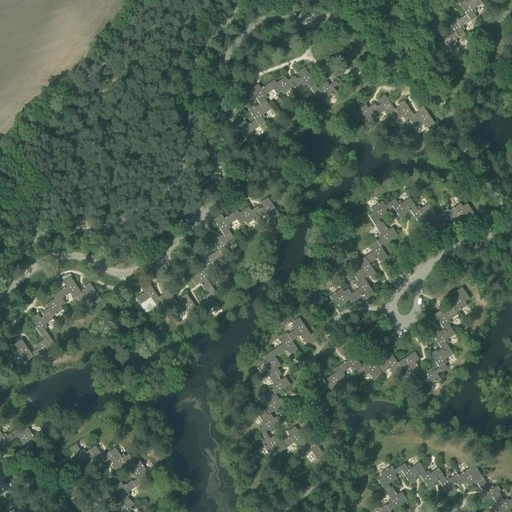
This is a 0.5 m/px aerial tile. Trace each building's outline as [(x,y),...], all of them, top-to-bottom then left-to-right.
[(459,4),(466,15),(470,22),(476,18),(471,12),(482,5),(478,0),(472,0),(467,4),(466,2),(464,0),(459,4)] [(447,21),(454,32),(459,38),(464,34),(460,29),(470,22),(466,15),(458,20),(455,16),(447,21)] [(459,38),(454,32),(438,44),(443,52),(447,49),(452,57),(459,52),(452,42),(459,38)] [(299,77),(296,79),(290,83),(294,88),(295,90),(303,85),(308,91),(309,90),(316,85),(304,68),(296,73),(299,77)] [(273,80),(268,84),(273,91),(276,96),(281,92),(283,96),(294,88),(290,83),(296,79),(294,76),(287,81),(285,77),(276,83),(273,80)] [(318,88),(316,85),(309,90),(317,101),(322,97),(324,100),(336,92),(333,88),(338,85),(335,81),(329,86),(326,82),(318,88)] [(250,90),(259,104),(262,109),(268,105),(263,98),(273,91),(268,84),(260,89),(257,85),(250,90)] [(388,113),(390,116),(400,109),(399,107),(394,110),(384,95),(376,101),(379,105),(376,107),(371,111),(374,116),(376,118),(385,112),(387,114),(388,113)] [(405,116),(408,121),(419,113),(418,112),(413,115),(403,101),(397,105),(399,107),(400,109),(390,116),(395,123),(405,116)] [(248,110),(255,120),(259,127),(264,124),(260,118),(271,110),(268,105),(262,109),(259,104),(255,108),(253,106),(248,110)] [(363,123),(374,116),(371,111),(376,107),(374,104),(367,108),(365,105),(356,111),(354,108),(348,111),(356,123),(361,120),(363,123)] [(419,113),(408,121),(414,129),(424,122),(428,128),(434,124),(422,106),(416,110),(418,112),(419,113)] [(259,127),(255,120),(247,125),(244,121),(236,126),(244,138),(259,127)] [(262,208),(259,210),(254,213),(257,218),(259,220),(269,213),(273,219),(279,215),(267,198),(259,203),(262,208)] [(394,199),(388,203),(391,207),(400,221),(406,217),(405,215),(403,213),(414,206),(409,199),(399,206),(394,199)] [(367,216),(375,227),(380,224),(378,221),(387,215),(384,211),(391,207),(388,203),(384,206),(381,202),(369,210),(371,213),(367,216)] [(417,211),(414,206),(403,213),(405,215),(409,212),(419,226),(425,222),(424,220),(422,218),(432,211),(428,204),(417,211)] [(459,204),(448,212),(451,216),(446,220),(448,223),(455,218),(457,222),(466,216),(469,219),(474,215),(466,204),(462,207),(459,204)] [(237,210),(231,214),(236,221),(239,226),(244,223),(246,226),(257,218),(254,213),(259,210),(257,207),(251,211),(248,207),(239,214),(237,210)] [(436,217),(432,211),(422,218),(424,220),(428,217),(438,231),(446,226),(443,222),(446,220),(451,216),(448,212),(447,210),(436,217)] [(223,235),(218,238),(219,240),(230,233),(226,228),(236,221),(231,214),(224,219),(221,215),(213,220),(223,235)] [(381,237),(376,241),(380,247),(396,236),(391,228),(388,230),(382,222),(380,224),(375,227),(381,237)] [(218,250),(217,251),(221,258),(228,253),(224,247),(234,240),(230,233),(219,240),(218,238),(217,236),(211,240),(218,250)] [(374,251),(364,258),(368,265),(376,259),(379,263),(387,258),(380,247),(376,241),(375,241),(370,245),(374,251)] [(207,268),(205,268),(210,275),(217,270),(212,264),(221,258),(217,251),(210,256),(207,251),(199,257),(207,268)] [(352,275),(357,282),(367,275),(369,277),(370,279),(375,275),(368,265),(364,258),(358,262),(362,268),(352,275)] [(205,292),(207,291),(211,288),(204,278),(210,275),(205,268),(190,279),(195,287),(199,284),(205,292)] [(361,287),(351,294),(355,301),(363,295),(366,300),(373,295),(364,280),(369,277),(367,275),(357,282),(361,287)] [(65,287),(57,293),(62,300),(72,293),(75,299),(86,291),(85,289),(80,292),(70,277),(62,283),(65,287)] [(84,287),(85,289),(86,291),(75,299),(80,306),(91,298),(95,304),(101,300),(89,283),(84,287)] [(150,299),(154,304),(164,297),(163,294),(158,298),(148,283),(140,288),(143,293),(135,298),(140,305),(150,299)] [(202,304),(196,308),(198,312),(205,308),(207,311),(221,303),(211,288),(207,291),(208,294),(199,300),(202,304)] [(445,309),(447,312),(452,309),(455,314),(466,306),(464,303),(469,300),(461,288),(456,292),(458,295),(449,301),(451,305),(445,309)] [(169,304),(172,310),(183,302),(182,300),(177,303),(167,289),(162,292),(163,294),(164,297),(154,304),(158,311),(169,304)] [(355,301),(351,294),(347,289),(343,293),(340,289),(329,297),(331,301),(327,305),(329,308),(336,303),(338,307),(347,301),(350,304),(355,301)] [(41,313),(43,317),(48,313),(52,318),(63,310),(61,307),(64,304),(62,300),(57,293),(52,296),(54,299),(45,305),(48,309),(41,313)] [(183,302),(172,310),(177,317),(188,310),(192,317),(198,312),(196,308),(186,294),(181,298),(182,300),(183,302)] [(443,330),(438,333),(440,335),(450,328),(446,323),(457,316),(455,314),(452,309),(447,312),(444,314),(441,310),(433,315),(443,330)] [(29,320),(41,337),(47,333),(42,327),(53,320),(52,318),(48,313),(43,317),(40,319),(37,314),(29,320)] [(297,328),(286,335),(291,342),(299,337),(302,341),(310,336),(298,318),(293,322),(297,328)] [(441,349),(437,352),(438,354),(448,348),(444,342),(454,335),(450,328),(440,335),(438,333),(437,331),(431,335),(441,349)] [(31,354),(33,357),(36,362),(52,351),(50,348),(54,344),(47,333),(41,337),(43,340),(34,346),(37,349),(31,354)] [(284,343),(273,350),(277,356),(278,356),(286,351),(289,356),(297,351),(291,342),(286,335),(285,333),(280,337),(284,343)] [(33,357),(31,354),(21,340),(13,345),(16,349),(8,355),(13,362),(22,355),(27,361),(33,357)] [(429,355),(438,369),(440,372),(446,368),(442,362),(453,355),(448,348),(438,354),(437,352),(435,351),(429,355)] [(262,364),(270,376),(275,372),(278,378),(281,376),(277,369),(280,367),(274,358),(277,356),(273,350),(262,358),(265,362),(262,364)] [(345,361),(338,366),(343,373),(352,367),(356,373),(366,365),(365,363),(360,366),(350,352),(342,357),(345,361)] [(413,352),(397,364),(401,369),(406,366),(413,376),(419,372),(414,364),(419,360),(413,352)] [(384,363),(377,368),(381,374),(390,368),(394,374),(401,369),(397,364),(389,353),(381,358),(382,359),(384,363)] [(364,361),(365,363),(366,365),(356,373),(360,379),(371,372),(375,379),(381,374),(377,368),(370,357),(364,361)] [(343,373),(338,366),(332,370),(335,373),(325,380),(328,383),(321,388),(323,391),(328,388),(331,393),(343,385),(341,381),(345,379),(342,374),(343,373)] [(421,375),(419,372),(413,376),(421,387),(425,384),(428,387),(439,380),(436,375),(440,372),(438,369),(433,373),(430,369),(421,375)] [(274,387),(269,391),(276,402),(279,400),(275,395),(289,386),(284,378),(280,381),(278,378),(275,372),(270,376),(268,377),(274,387)] [(269,406),(264,410),(271,421),(273,420),(270,415),(284,405),(280,399),(279,400),(276,402),(269,391),(262,396),(269,406)] [(257,430),(261,435),(265,433),(279,424),(275,418),(273,420),(271,421),(264,410),(257,415),(264,425),(257,430)] [(21,427),(7,436),(11,441),(17,437),(23,446),(26,443),(31,450),(34,448),(31,443),(35,440),(28,429),(24,431),(21,427)] [(296,442),(300,448),(306,444),(294,427),(286,432),(289,437),(282,441),(286,448),(296,442)] [(0,448),(11,441),(7,436),(4,438),(0,432),(0,448)] [(274,456),(286,448),(282,441),(281,442),(282,444),(279,446),(273,437),(269,439),(265,433),(261,435),(264,440),(260,443),(268,454),(271,452),(274,456)] [(306,444),(300,448),(299,448),(303,454),(309,450),(316,460),(323,456),(318,448),(323,445),(317,437),(306,444)] [(75,468),(90,458),(86,452),(82,455),(75,444),(69,449),(74,457),(70,460),(75,468)] [(95,470),(109,460),(106,454),(102,457),(95,446),(86,452),(90,458),(93,463),(91,464),(95,470)] [(115,472),(128,462),(131,460),(128,455),(122,459),(115,448),(106,454),(109,460),(113,465),(111,466),(115,472)] [(131,480),(130,481),(135,488),(147,480),(144,476),(147,473),(139,462),(134,465),(131,460),(128,462),(133,468),(129,471),(135,480),(132,482),(131,480)] [(403,464),(397,468),(400,472),(409,485),(415,481),(414,480),(413,478),(423,470),(418,463),(408,470),(403,464)] [(377,481),(385,493),(392,489),(390,487),(389,488),(388,486),(397,480),(394,476),(400,472),(397,468),(393,471),(391,466),(379,475),(381,478),(377,481)] [(469,469),(457,477),(460,482),(455,485),(458,488),(464,484),(466,487),(476,481),(477,484),(483,480),(475,469),(471,472),(469,469)] [(427,476),(423,470),(413,478),(414,480),(419,477),(428,491),(434,487),(433,485),(431,482),(440,477),(435,470),(427,476)] [(442,475),(440,477),(431,482),(433,485),(438,482),(447,496),(455,491),(453,487),(455,485),(460,482),(457,477),(456,475),(445,481),(442,475)] [(490,490),(483,480),(477,484),(476,485),(482,494),(478,496),(483,504),(491,498),(498,493),(494,487),(490,490)] [(112,487),(124,504),(130,500),(126,494),(135,488),(130,481),(123,486),(120,482),(112,487)] [(391,502),(386,506),(390,511),(406,501),(400,492),(396,495),(392,489),(385,493),(391,502)] [(505,503),(498,493),(491,498),(496,506),(493,508),(495,511),(503,511),(511,506),(511,500),(511,499),(505,503)] [(129,511),(128,510),(134,506),(130,500),(124,504),(113,511),(129,511)]
